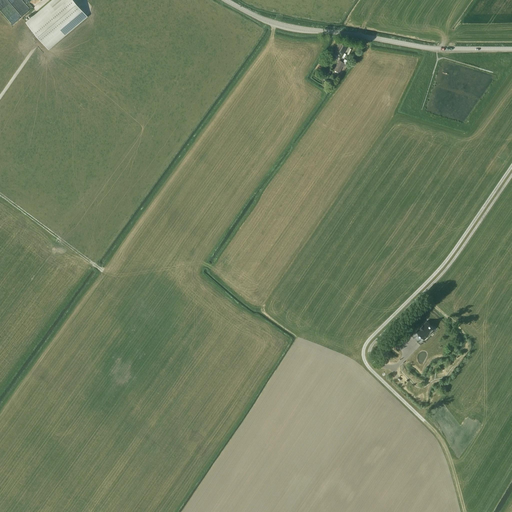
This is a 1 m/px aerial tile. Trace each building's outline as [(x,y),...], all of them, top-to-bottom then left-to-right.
[(53,0),(26,23),(48,48),(87,16),(73,0),(53,0)] [(339,43),(335,51),(342,55),(346,47),(345,47),(346,45),(341,42),(340,44),(339,43)] [(339,72),(342,66),(344,67),(347,60),(344,58),(343,62),(339,60),(334,69),(339,72)] [(335,73),(329,83),(332,84),(338,74),(335,73)] [(424,339),(427,337),(432,332),(435,329),(427,321),(420,328),(416,331),(424,339)]
